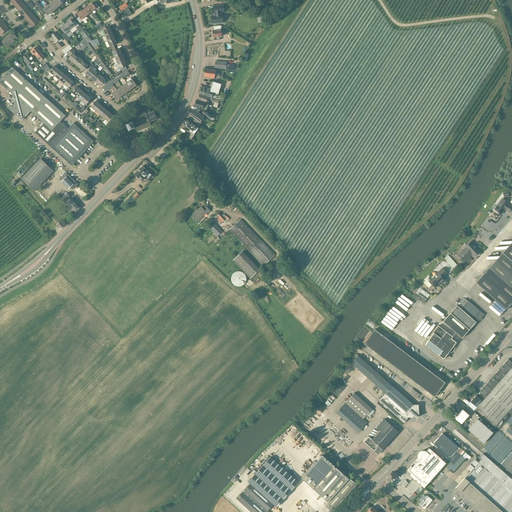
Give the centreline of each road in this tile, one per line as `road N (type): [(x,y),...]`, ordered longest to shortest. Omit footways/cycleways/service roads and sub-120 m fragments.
road 1 (secondary): [(0,287),(41,258),(182,112),(199,56),(191,0)]
road 2 (residential): [(38,34),(113,106),(124,107),(144,84),(102,0)]
road 3 (secondary): [(393,465),(507,337)]
road 4 (unknown): [(510,333),(466,281),(511,224)]
road 5 (unknown): [(94,141),(18,67),(0,74)]
